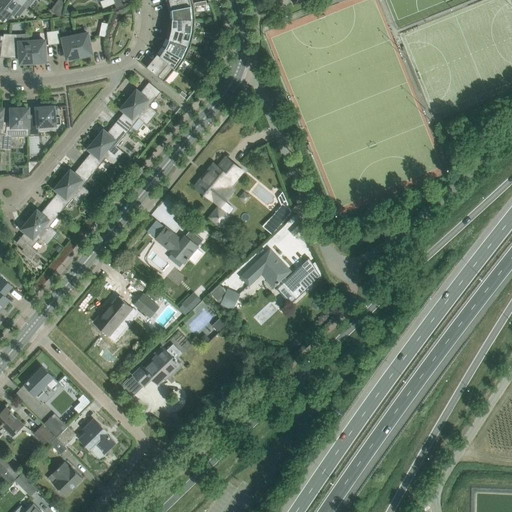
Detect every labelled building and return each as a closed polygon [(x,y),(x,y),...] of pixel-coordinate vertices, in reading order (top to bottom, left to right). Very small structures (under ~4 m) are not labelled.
[(0,0),(0,2),(3,4),(0,8),(0,22),(6,23),(13,13),(14,14),(21,4),(16,0),(0,0)] [(60,0),(57,0),(55,3),(64,9),(65,3),(60,0)] [(99,0),(103,8),(115,3),(114,0),(98,0),(99,0)] [(192,0),(166,0),(165,1),(166,1),(168,9),(169,10),(194,5),(192,0)] [(62,17),(64,9),(55,3),(49,11),(58,17),(62,17)] [(169,19),(195,19),(194,5),(169,10),(169,14),(169,18),(169,19)] [(194,33),(195,19),(169,19),(169,20),(169,27),(169,28),(194,33)] [(99,35),(105,37),(108,24),(102,22),(99,35)] [(166,37),(190,46),(194,33),(169,28),(169,29),(167,37),(166,37)] [(88,33),(75,36),(80,58),(89,56),(88,54),(92,54),(90,45),(89,46),(89,42),(88,33)] [(0,41),(0,55),(2,56),(2,57),(9,57),(10,34),(3,34),(3,37),(1,36),(0,41)] [(24,64),(33,64),(32,41),(20,42),(20,37),(17,37),(17,34),(10,34),(9,57),(17,57),(17,56),(20,56),(21,63),(24,63),(24,64)] [(80,58),(75,36),(63,38),(65,47),(66,50),(66,51),(67,59),(71,58),(71,60),(80,58)] [(185,59),(190,46),(166,37),(166,38),(162,46),(185,59)] [(44,40),(32,41),(33,64),(42,63),(42,62),(46,61),(45,53),(44,53),(44,49),(45,49),(44,40)] [(162,47),(157,53),(156,52),(156,53),(177,70),(185,59),(162,46),(162,47)] [(155,53),(157,55),(151,61),(147,67),(164,82),(175,69),(177,70),(156,53),(155,53)] [(137,91),(129,100),(152,118),(157,112),(149,106),(161,92),(151,84),(147,88),(145,87),(140,93),(137,91)] [(282,103),(284,102),(285,102),(281,93),(277,95),(280,104),(282,103)] [(121,119),(117,124),(127,132),(139,118),(147,125),(152,118),(129,100),(122,109),(125,111),(119,118),(121,119)] [(36,110),(36,114),(27,115),(27,121),(27,134),(37,134),(37,126),(60,124),(59,116),(53,117),(52,107),(42,107),(42,109),(36,110)] [(27,121),(27,115),(27,108),(17,108),(17,110),(10,111),(10,122),(0,122),(0,125),(0,149),(10,150),(11,136),(27,136),(27,134),(27,121)] [(102,144),(119,158),(122,161),(126,157),(123,154),(124,152),(116,146),(127,132),(117,124),(114,128),(112,127),(107,133),(104,131),(96,140),(102,144)] [(119,158),(102,144),(96,140),(89,149),(92,151),(86,158),(88,159),(84,164),(94,172),(106,158),(114,165),(119,158)] [(233,181),(241,171),(226,158),(218,168),(215,165),(197,186),(212,199),(213,198),(220,204),(209,217),(219,226),(228,215),(221,210),(226,204),(223,201),(231,193),(223,186),(230,178),(233,181)] [(28,173),(38,161),(28,162),(28,173)] [(70,171),(63,180),(86,199),(91,192),(83,186),(94,172),(84,164),(81,168),(79,167),(73,173),(70,171)] [(81,205),(86,199),(63,180),(55,189),(59,191),(53,198),(55,199),(51,204),(61,212),(73,198),(81,205)] [(281,206),(273,216),(281,222),(291,210),(283,192),(277,199),(281,206)] [(37,211),(35,214),(30,220),(52,239),(58,232),(50,226),(61,212),(51,204),(48,208),(46,207),(40,213),(37,211)] [(47,245),(52,239),(30,220),(22,229),(25,231),(20,238),(22,239),(18,244),(23,248),(21,251),(31,258),(37,251),(32,247),(40,238),(47,245)] [(189,231),(181,240),(166,227),(156,239),(172,252),(171,252),(184,263),(203,240),(194,232),(193,234),(189,231)] [(141,248),(138,253),(142,257),(146,252),(141,248)] [(270,250),(241,277),(249,286),(265,271),(270,277),(267,279),(274,287),(277,284),(278,285),(280,283),(279,282),(280,281),(296,299),(307,289),(301,283),(307,277),(299,267),(292,273),(290,271),(270,250)] [(0,308),(7,300),(2,296),(10,286),(0,278),(0,308)] [(227,287),(226,290),(219,284),(210,293),(218,302),(223,297),(220,303),(233,309),(240,293),(227,287)] [(160,298),(160,295),(155,291),(152,291),(149,294),(149,297),(154,301),(157,301),(160,298)] [(194,291),(182,303),(189,310),(202,298),(194,291)] [(149,317),(158,307),(143,294),(135,305),(149,317)] [(132,309),(118,297),(107,310),(105,309),(94,322),(110,335),(132,309)] [(165,313),(162,312),(158,320),(166,325),(171,316),(167,314),(170,308),(168,307),(165,313)] [(221,317),(213,325),(221,333),(229,325),(221,317)] [(169,375),(180,365),(165,349),(144,369),(142,367),(134,374),(144,385),(152,378),(157,383),(167,374),(169,375)] [(53,390),(60,384),(42,366),(25,384),(36,395),(47,384),(53,390)] [(80,410),(90,401),(86,397),(76,406),(80,410)] [(0,413),(0,426),(3,424),(13,434),(23,425),(6,407),(0,413)] [(43,423),(57,437),(68,426),(62,420),(57,425),(49,417),(43,423)] [(107,432),(93,419),(84,429),(87,432),(80,438),(90,448),(96,442),(106,451),(115,442),(106,433),(107,432)] [(42,424),(32,434),(43,444),(52,435),(42,424)] [(57,437),(64,445),(75,434),(68,426),(57,437)] [(67,448),(64,445),(57,437),(50,444),(60,454),(67,448)] [(0,474),(2,474),(6,471),(13,479),(21,471),(4,454),(0,457),(0,474)] [(55,485),(65,496),(83,478),(71,466),(70,467),(64,461),(52,473),(59,481),(55,485)] [(21,472),(14,480),(30,496),(37,488),(21,472)]
